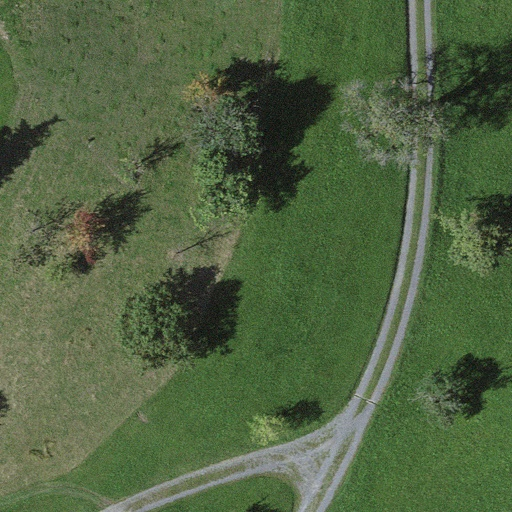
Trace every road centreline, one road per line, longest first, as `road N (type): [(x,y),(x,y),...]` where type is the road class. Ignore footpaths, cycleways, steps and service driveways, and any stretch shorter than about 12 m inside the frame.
road 1 (track): [(308,511),(379,367),(412,256),(422,117),(417,0)]
road 2 (track): [(351,429),(137,511)]
